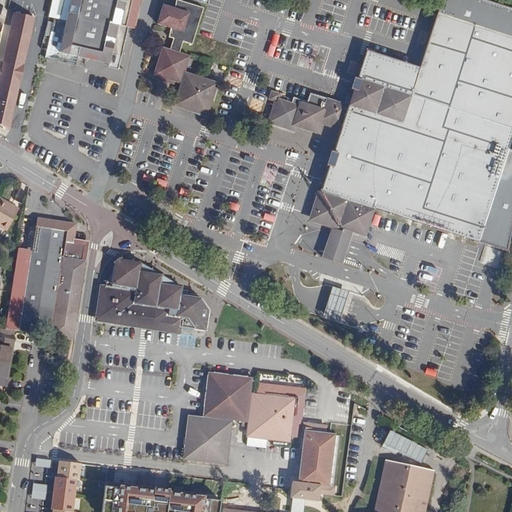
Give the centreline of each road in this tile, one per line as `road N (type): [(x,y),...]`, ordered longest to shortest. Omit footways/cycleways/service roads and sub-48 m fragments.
road 1 (residential): [(119,226),(486,443)]
road 2 (residential): [(119,226),(98,266),(71,398),(29,433)]
road 3 (unknown): [(296,259),(295,288),(370,317),(400,292),(414,249)]
road 4 (unknown): [(414,249),(446,265),(417,365)]
road 5 (residential): [(1,155),(119,226)]
